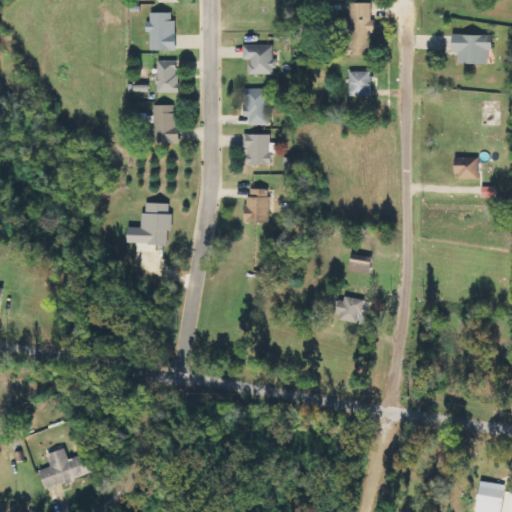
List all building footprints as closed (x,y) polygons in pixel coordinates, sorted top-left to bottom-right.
[(374,4),(351,4),(351,29),(344,29),(344,55),(374,55),(374,4)] [(178,51),(177,21),(173,21),(173,13),(151,13),(152,22),(148,22),(148,32),(152,32),(153,51),(178,51)] [(494,36),(454,35),(454,53),(460,53),(460,64),(489,65),(489,51),(494,51),(494,36)] [(251,75),(277,75),(276,45),(245,46),(245,60),(250,60),(251,75)] [(180,93),(179,61),(159,61),(160,93),(180,93)] [(373,72),(350,73),(351,97),(374,96),(373,72)] [(251,126),(270,125),(269,89),(246,89),(247,117),(251,117),(251,126)] [(180,105),(156,105),(156,144),(180,144),(180,105)] [(272,135),(247,135),(248,166),(275,166),(275,144),(272,144),(272,135)] [(458,157),(458,180),(480,180),(480,156),(458,157)] [(496,187),(483,187),(483,198),(495,198),(496,187)] [(271,190),(248,190),(248,223),(270,223),(271,190)] [(171,204),(148,203),(148,213),(144,213),(144,228),(131,228),(130,244),(170,246),(170,232),(174,232),(175,214),(171,214),(171,204)] [(352,271),(372,274),(374,262),(353,259),(352,271)] [(338,318),(361,323),(366,301),(344,296),(338,318)] [(98,474),(92,454),(70,460),(67,450),(48,455),(52,468),(41,471),(46,489),(98,474)] [(502,511),(507,486),(483,482),(478,511),(502,511)]
